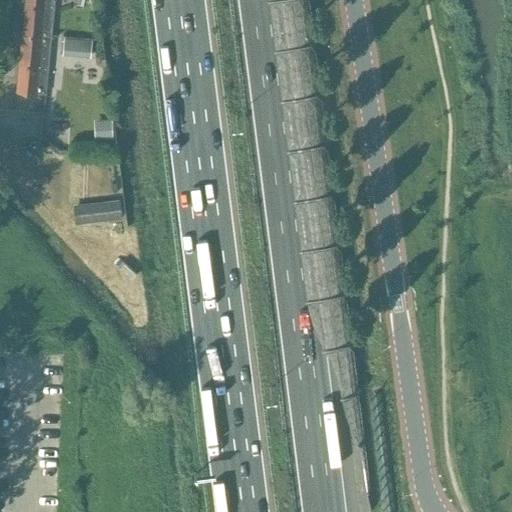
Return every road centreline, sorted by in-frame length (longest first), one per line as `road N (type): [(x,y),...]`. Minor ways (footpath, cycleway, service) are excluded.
road 1 (tertiary): [(433,511),(406,385),(354,0)]
road 2 (motorway): [(323,511),(259,0)]
road 3 (motorway): [(182,0),(246,511)]
